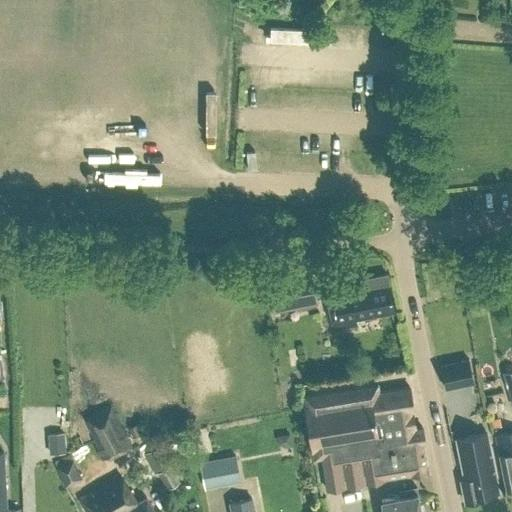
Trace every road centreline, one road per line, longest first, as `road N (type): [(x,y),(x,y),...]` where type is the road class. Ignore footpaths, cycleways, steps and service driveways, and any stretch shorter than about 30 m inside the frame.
road 1 (unclassified): [(453,511),(403,234)]
road 2 (track): [(272,244),(0,224)]
road 3 (unclassified): [(403,234),(412,24)]
road 4 (residential): [(403,234),(272,244)]
